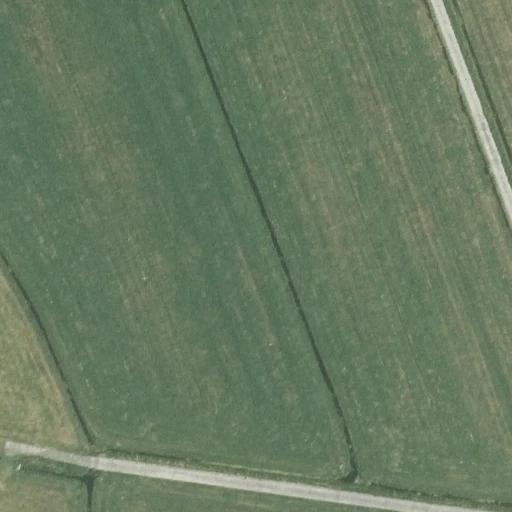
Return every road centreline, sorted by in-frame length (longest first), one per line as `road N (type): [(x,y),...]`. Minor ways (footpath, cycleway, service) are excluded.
road 1 (track): [(0,486),(11,448),(428,511)]
road 2 (track): [(511,203),(440,0)]
